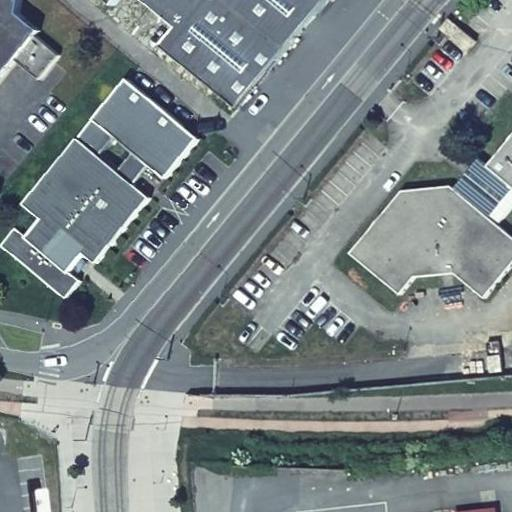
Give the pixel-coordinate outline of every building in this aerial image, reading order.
[(0,0),(0,85),(18,67),(39,81),(59,55),(40,39),(45,32),(25,14),(26,0),(0,0)] [(169,48),(239,111),(270,74),(332,0),(109,0),(117,7),(123,0),(150,0),(184,28),(169,48)] [(450,19),(442,29),(469,51),(477,41),(450,19)] [(202,141),(128,79),(24,204),(41,219),(26,237),(16,228),(1,246),(66,301),(81,283),(70,274),(78,265),(86,257),(97,266),(152,200),(136,186),(151,168),(167,181),(202,141)] [(511,142),(492,167),(487,162),(476,174),(472,170),(470,173),(503,200),(511,189),(511,142)] [(503,200),(470,173),(466,178),(471,181),(461,193),(453,186),(404,191),(352,253),(402,295),(417,278),(457,274),(487,298),(511,267),(511,235),(489,217),(503,200)]
